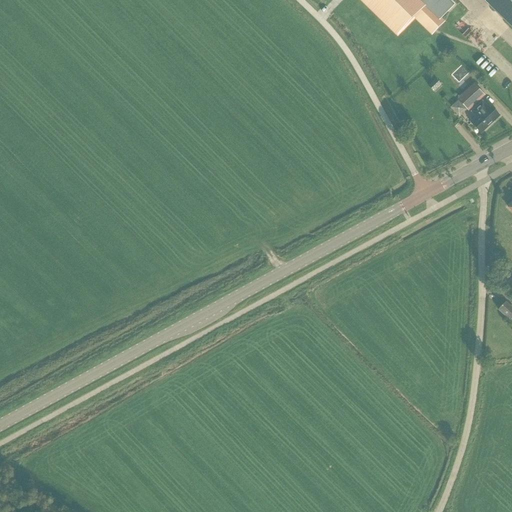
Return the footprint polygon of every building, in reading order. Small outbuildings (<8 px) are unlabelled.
[(455,5),(449,0),(362,0),(398,35),(419,13),(435,29),(443,21),(441,19),(455,5)] [(511,0),(483,0),(511,27),(511,0)] [(461,25),(456,28),(460,35),(465,32),(461,25)] [(460,70),(452,73),(455,82),(464,79),(460,70)] [(429,87),(434,92),(441,85),(436,80),(429,87)] [(469,111),(485,95),(474,84),(458,99),(469,111)] [(472,112),(477,117),(471,123),(481,134),(500,116),(491,106),(489,108),(483,101),(472,112)] [(511,322),(511,307),(506,302),(499,310),(511,322)]
